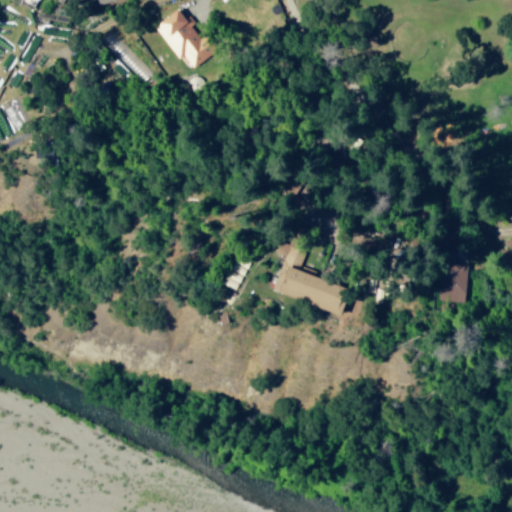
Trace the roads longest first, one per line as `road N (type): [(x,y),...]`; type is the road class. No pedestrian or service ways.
road 1 (residential): [(511,284),(411,190),(289,0)]
road 2 (residential): [(398,0),(471,161)]
